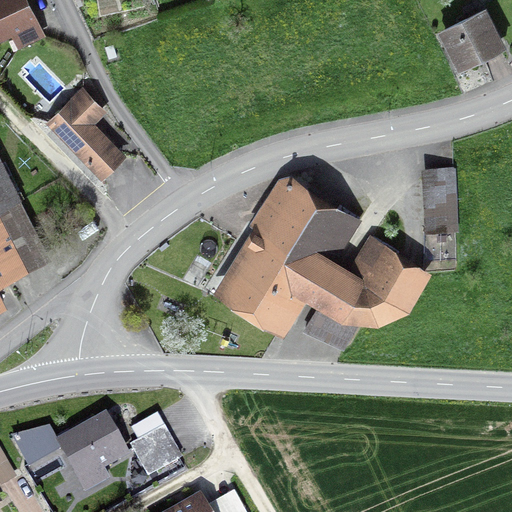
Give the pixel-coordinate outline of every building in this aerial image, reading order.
[(0,0),(0,36),(33,21),(23,0),(0,0)] [(457,70),(502,47),(483,9),(438,32),(457,70)] [(81,91),(49,122),(99,175),(119,156),(88,123),(101,111),(81,91)] [(0,283),(23,272),(6,238),(29,227),(0,169),(0,283)] [(454,230),(452,169),(427,169),(428,230),(454,230)] [(419,279),(419,278),(422,274),(369,240),(348,274),(323,258),(335,238),(343,243),(356,223),(289,180),(283,184),(275,198),(284,204),(229,290),(282,324),(303,289),(321,301),(305,328),(343,345),(349,335),(373,340),(373,319),(381,318),(390,314),(398,310),(403,305),(409,299),(414,293),(417,285),(419,279)] [(79,479),(122,455),(103,420),(59,444),(79,479)] [(129,446),(147,477),(179,458),(162,428),(129,446)] [(59,449),(47,429),(11,438),(27,467),(59,449)] [(201,511),(197,503),(181,511),(201,511)]
